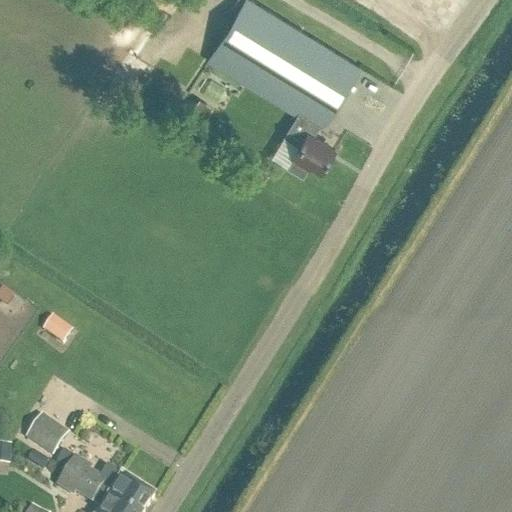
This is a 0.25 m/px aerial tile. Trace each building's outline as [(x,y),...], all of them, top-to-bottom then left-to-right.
[(323,125),(350,81),(361,63),(255,0),(245,0),(210,60),(298,113),(292,124),(285,135),(299,144),(291,157),(288,163),(303,172),(307,166),(309,167),(312,163),(321,169),(334,148),(313,135),(321,123),(323,125)] [(107,53),(112,41),(64,22),(59,34),(107,53)] [(171,95),(166,104),(174,109),(179,100),(171,95)] [(199,99),(188,116),(201,125),(212,107),(199,99)] [(238,162),(254,172),(267,152),(251,142),(238,162)] [(52,320),(43,333),(63,347),(72,334),(52,320)] [(18,322),(8,337),(30,352),(40,336),(18,322)] [(53,462),(68,440),(41,422),(26,444),(53,462)] [(0,446),(0,465),(10,466),(11,447),(0,446)] [(48,465),(34,456),(28,464),(43,474),(48,465)] [(84,483),(126,511),(147,511),(155,500),(106,469),(100,479),(91,474),(89,468),(75,459),(67,472),(84,483)] [(126,511),(84,483),(67,472),(57,488),(71,496),(77,496),(101,510),(99,511),(126,511)] [(23,492),(51,511),(60,511),(66,504),(32,480),(23,492)]
